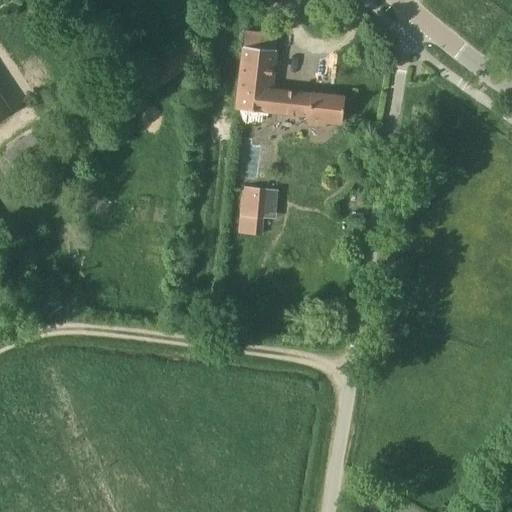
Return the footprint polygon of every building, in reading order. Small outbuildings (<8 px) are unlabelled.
[(345,97),(272,89),(278,35),(245,31),(237,111),(342,122),(345,97)] [(205,54),(192,36),(150,68),(163,86),(205,54)] [(0,95),(0,119),(11,112),(0,95)] [(32,133),(4,154),(17,172),(45,152),(32,133)] [(263,218),(273,218),(275,191),(241,188),(240,216),(239,233),(262,235),(263,218)] [(0,244),(31,235),(26,219),(0,227),(0,244)] [(362,224),(352,222),(350,238),(359,240),(362,224)]
